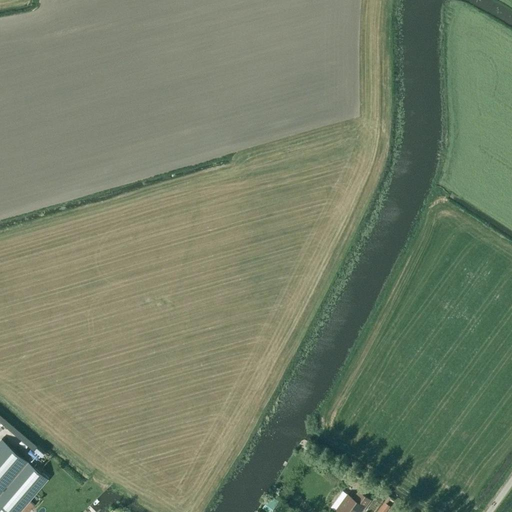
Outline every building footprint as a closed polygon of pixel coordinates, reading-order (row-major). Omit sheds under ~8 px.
[(0,511),(19,511),(29,501),(48,479),(1,439),(1,440),(4,442),(0,446),(0,511)] [(365,481),(349,469),(344,476),(360,488),(365,481)] [(347,495),(335,511),(336,511),(353,511),(358,507),(363,511),(371,501),(359,492),(353,499),(347,495)] [(384,498),(377,509),(381,511),(383,511),(390,503),(384,498)] [(28,511),(34,505),(29,501),(19,511),(28,511)]
